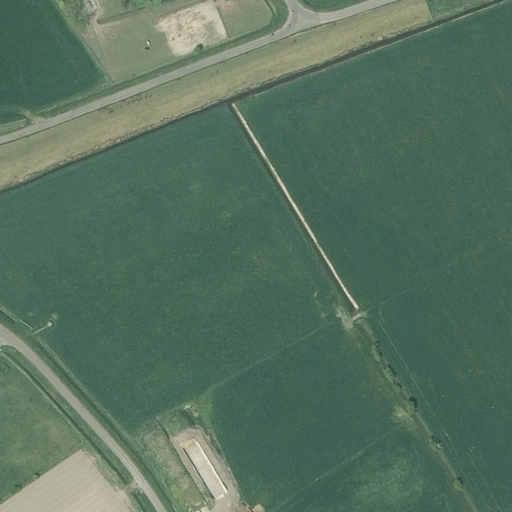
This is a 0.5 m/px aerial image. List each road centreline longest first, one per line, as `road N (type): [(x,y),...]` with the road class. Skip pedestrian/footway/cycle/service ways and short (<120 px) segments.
road 1 (unclassified): [(0,148),(298,35)]
road 2 (unclassified): [(154,511),(0,336)]
